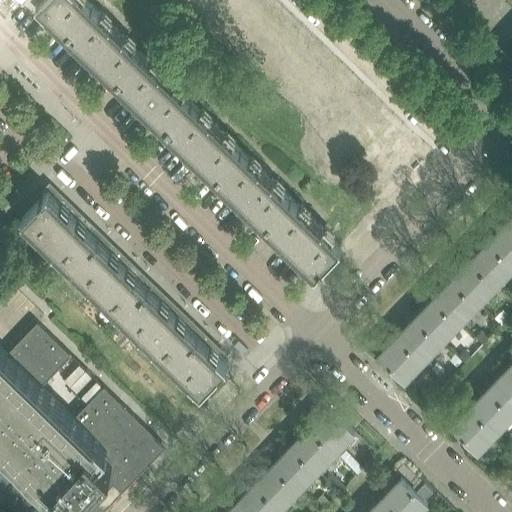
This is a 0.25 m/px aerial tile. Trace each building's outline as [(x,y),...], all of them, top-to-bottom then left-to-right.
[(92,3),(89,0),(36,0),(37,0),(67,30),(92,3)] [(283,5),(278,0),(225,0),(258,31),(283,5)] [(142,51),(129,39),(92,3),(67,30),(116,77),(142,51)] [(333,53),(283,5),(258,31),(307,79),(333,53)] [(191,99),(179,87),(142,51),(116,77),(166,125),(191,99)] [(383,101),(333,53),(307,79),(357,127),(383,101)] [(241,147),(229,135),(191,99),(166,125),(216,174),(241,147)] [(433,149),(383,101),(357,127),(407,176),(425,158),(429,154),(428,154),(433,149)] [(291,195),(279,183),(241,147),(216,174),(265,222),(291,195)] [(99,238),(48,188),(44,193),(43,193),(39,196),(40,197),(22,215),(73,264),(99,238)] [(340,243),(321,225),(291,195),(265,222),(316,270),(320,266),(321,266),(324,262),(341,244),(340,243)] [(511,226),(506,221),(488,239),(511,262),(511,226)] [(148,285),(99,238),(73,264),(123,312),(148,285)] [(511,267),(511,262),(488,239),(470,258),(496,284),(511,267)] [(496,284),(470,258),(452,277),(478,303),(496,284)] [(478,303),(452,277),(433,296),(459,322),(478,303)] [(198,333),(148,285),(123,312),(172,360),(198,333)] [(459,322),(433,296),(415,315),(441,341),(459,322)] [(501,323),(510,315),(503,308),(494,317),(501,323)] [(441,341),(415,315),(397,333),(424,359),(441,341)] [(100,511),(166,445),(104,385),(101,388),(95,382),(74,403),(80,410),(76,414),(43,382),(71,353),(37,321),(8,351),(0,342),(0,437),(28,464),(25,467),(26,468),(11,484),(10,483),(1,491),(10,500),(22,511),(100,511)] [(488,337),(481,330),(476,336),(483,342),(488,337)] [(187,375),(213,348),(198,333),(172,360),(187,375)] [(424,359),(397,333),(378,353),(405,379),(424,359)] [(201,388),(226,363),(226,364),(228,362),(213,348),(187,375),(201,388)] [(465,361),(471,355),(465,349),(459,355),(465,361)] [(511,372),(506,367),(488,386),(511,408),(511,372)] [(434,392),(427,385),(421,392),(428,399),(434,392)] [(511,414),(511,408),(488,386),(470,405),(496,430),(511,414)] [(355,430),(328,405),(309,424),(336,450),(355,430)] [(496,430),(470,405),(451,424),(478,450),(496,430)] [(336,450),(309,424),(291,443),(318,468),(336,450)] [(0,490),(1,491),(10,483),(11,484),(26,468),(25,467),(28,464),(0,437),(0,490)] [(318,468),(291,443),(273,462),(299,488),(318,468)] [(420,477),(403,461),(397,467),(414,483),(420,477)] [(299,488),(273,462),(255,481),(281,507),(299,488)] [(417,511),(428,501),(402,475),(382,495),(399,511),(417,511)] [(275,511),(281,507),(255,481),(236,500),(249,511),(275,511)] [(399,511),(382,495),(366,511),(399,511)] [(249,511),(236,500),(224,511),(249,511)]
